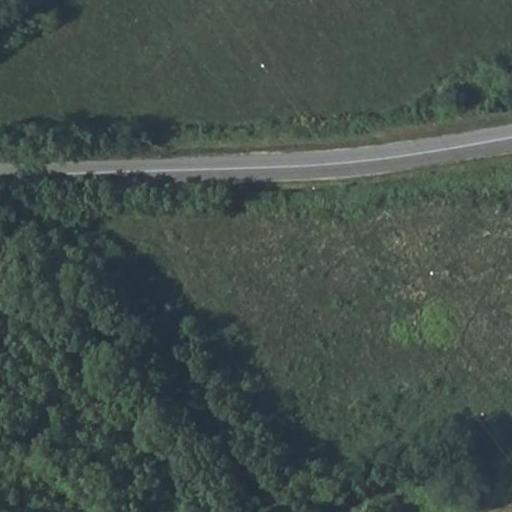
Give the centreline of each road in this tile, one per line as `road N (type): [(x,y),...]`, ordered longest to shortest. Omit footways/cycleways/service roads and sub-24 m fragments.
road 1 (residential): [(0,174),(312,166),(511,138)]
road 2 (track): [(0,251),(138,358),(270,511)]
road 3 (track): [(307,511),(511,445)]
